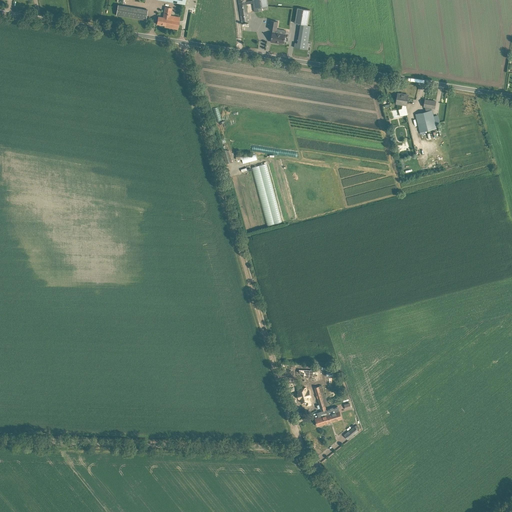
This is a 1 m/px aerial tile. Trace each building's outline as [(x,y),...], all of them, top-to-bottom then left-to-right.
[(262,8),(268,7),(267,0),(252,0),(253,1),(246,2),(245,0),(238,0),(242,23),(249,22),(247,4),(253,3),(255,11),(262,10),(262,8)] [(146,20),(146,19),(148,10),(118,5),(116,15),(146,20)] [(163,17),(158,16),(157,24),(165,26),(165,27),(178,30),(180,18),(180,17),(170,15),(172,8),(165,7),(163,17)] [(308,41),(311,26),(308,25),(310,10),(297,7),(295,23),(301,24),(299,36),(297,43),(295,42),(294,47),(307,49),(308,41)] [(276,32),(278,21),(271,20),(269,29),(273,29),(273,32),(272,32),(271,42),(276,42),(276,41),(284,43),(284,41),(285,41),(286,38),(285,37),(286,34),(276,32)] [(258,38),(259,30),(244,28),(242,36),(258,38)] [(397,97),(396,101),(403,102),(403,105),(402,108),(404,115),(408,115),(407,112),(406,107),(408,95),(404,94),(404,95),(398,94),(398,93),(397,96),(397,97)] [(425,107),(426,111),(431,110),(430,107),(435,108),(436,101),(425,99),(424,106),(425,107)] [(226,174),(230,172),(228,163),(232,162),(229,150),(222,149),(225,157),(221,158),(226,174)] [(243,164),(257,159),(255,154),(241,159),(243,164)] [(295,218),(282,160),(270,162),(283,220),(295,218)] [(267,226),(282,222),(267,163),(252,167),(267,226)] [(299,373),(303,373),(303,377),(312,377),(318,378),(318,370),(299,369),(299,373)] [(296,396),(295,397),(296,401),(297,401),(300,409),(307,406),(306,401),(311,400),(309,393),(307,394),(305,389),(296,392),(296,396)] [(328,414),(331,422),(342,419),(340,414),(339,411),(338,406),(334,407),(327,409),(328,414)] [(327,409),(326,410),(321,411),(323,416),(320,417),(315,418),(318,426),(331,422),(328,414),(327,409)] [(348,439),(359,431),(355,426),(344,435),(348,439)]
